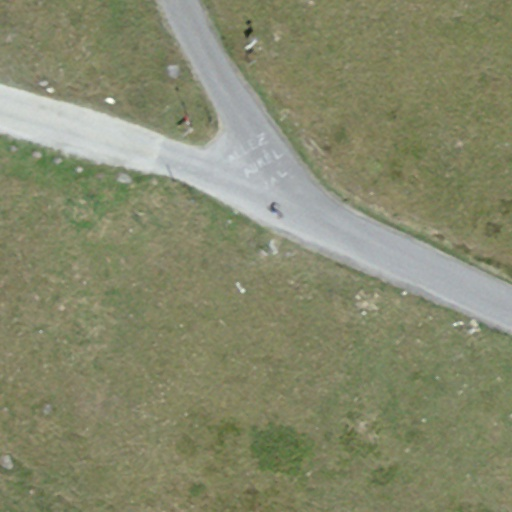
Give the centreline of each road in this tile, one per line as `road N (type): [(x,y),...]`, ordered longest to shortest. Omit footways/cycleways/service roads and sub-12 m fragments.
road 1 (unclassified): [(172,0),(261,192),(511,313)]
road 2 (track): [(0,112),(261,192)]
